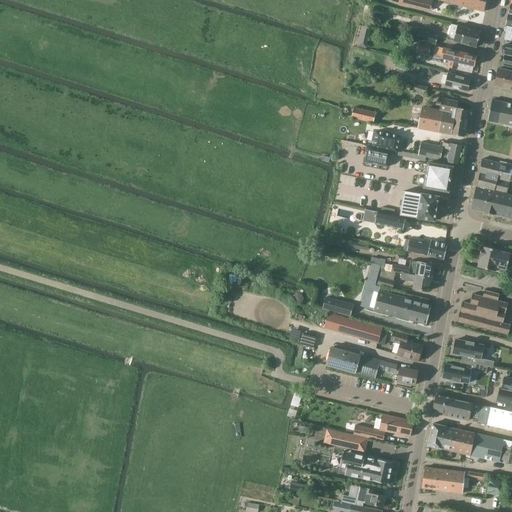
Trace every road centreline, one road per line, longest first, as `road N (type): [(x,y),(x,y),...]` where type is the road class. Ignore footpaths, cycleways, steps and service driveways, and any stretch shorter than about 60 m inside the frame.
road 1 (residential): [(460,222),(499,0)]
road 2 (residential): [(424,413),(460,222)]
